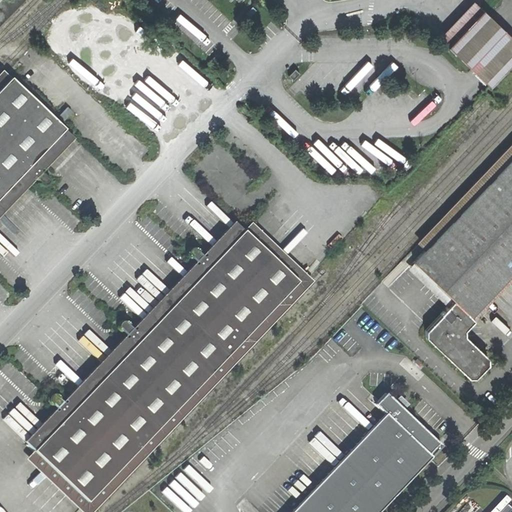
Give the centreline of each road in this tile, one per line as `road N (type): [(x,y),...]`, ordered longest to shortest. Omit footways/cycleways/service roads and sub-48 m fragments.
road 1 (unclassified): [(0,341),(127,207)]
road 2 (unknown): [(153,178),(30,53)]
road 3 (unclassified): [(418,511),(511,414)]
